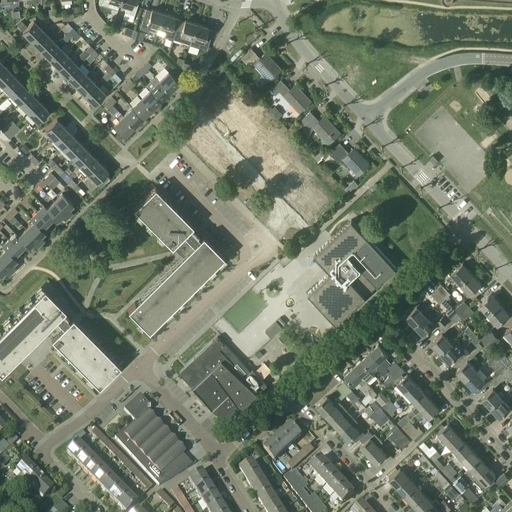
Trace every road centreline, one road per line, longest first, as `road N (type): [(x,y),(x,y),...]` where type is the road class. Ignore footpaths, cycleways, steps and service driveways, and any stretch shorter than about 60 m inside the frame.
road 1 (residential): [(98,511),(43,454),(139,369)]
road 2 (residential): [(511,455),(379,310)]
road 3 (tertiary): [(367,119),(436,66),(511,61)]
road 4 (residential): [(391,511),(372,480),(288,391)]
road 5 (unclassified): [(367,119),(299,46),(272,2)]
road 6 (tertiary): [(463,227),(367,119)]
road 7 (residential): [(288,391),(379,310)]
